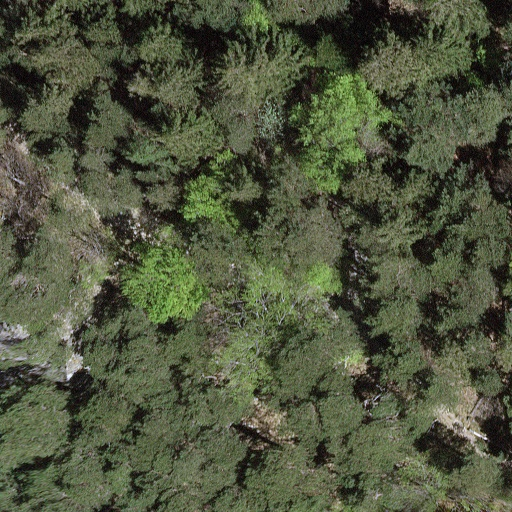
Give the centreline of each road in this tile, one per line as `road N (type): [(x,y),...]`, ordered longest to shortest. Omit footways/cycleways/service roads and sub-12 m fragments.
road 1 (track): [(0,121),(165,243),(295,302),(337,290),(363,252),(346,206),(281,131),(196,0)]
road 2 (track): [(379,0),(511,59)]
